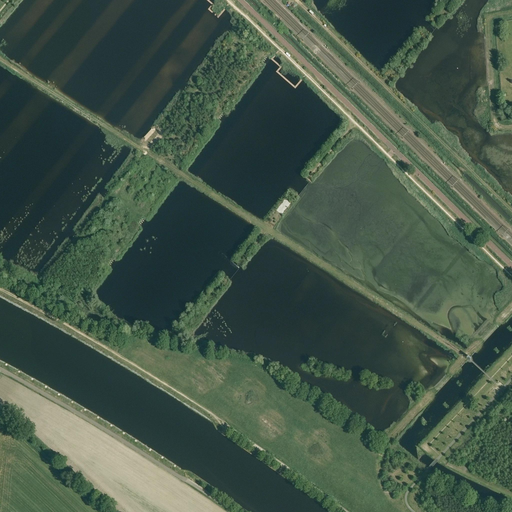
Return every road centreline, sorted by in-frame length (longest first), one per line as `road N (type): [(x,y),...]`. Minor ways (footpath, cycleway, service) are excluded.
road 1 (track): [(0,59),(462,355)]
road 2 (track): [(346,511),(128,363),(0,293)]
road 3 (track): [(231,511),(0,369)]
